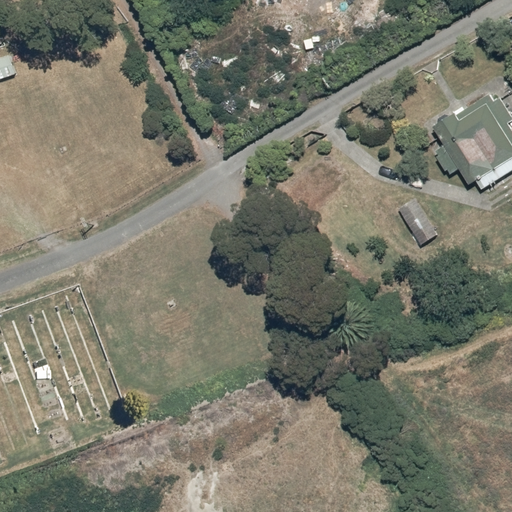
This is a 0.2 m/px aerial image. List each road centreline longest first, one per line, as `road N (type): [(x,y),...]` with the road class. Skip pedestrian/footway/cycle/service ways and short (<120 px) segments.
road 1 (unclassified): [(511,0),(114,238),(0,283)]
road 2 (track): [(209,182),(337,334)]
